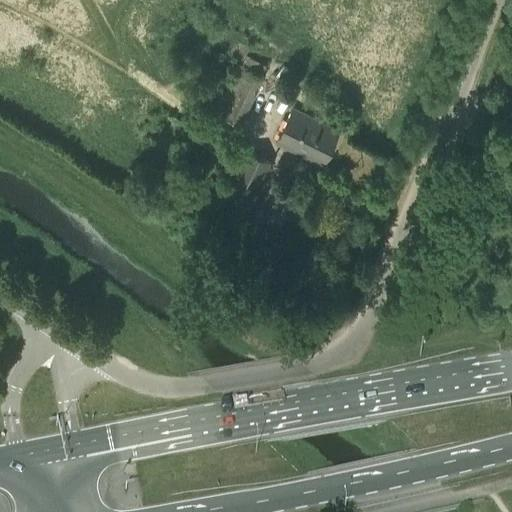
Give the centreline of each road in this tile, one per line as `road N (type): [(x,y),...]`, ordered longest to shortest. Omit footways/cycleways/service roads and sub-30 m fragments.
road 1 (unclassified): [(209,383),(302,368),(349,348),(367,321),(494,0)]
road 2 (primary): [(511,365),(72,445)]
road 3 (primary): [(200,511),(511,447)]
road 4 (unclassified): [(49,327),(13,389),(17,457)]
road 5 (unclassified): [(209,383),(156,388),(86,352)]
